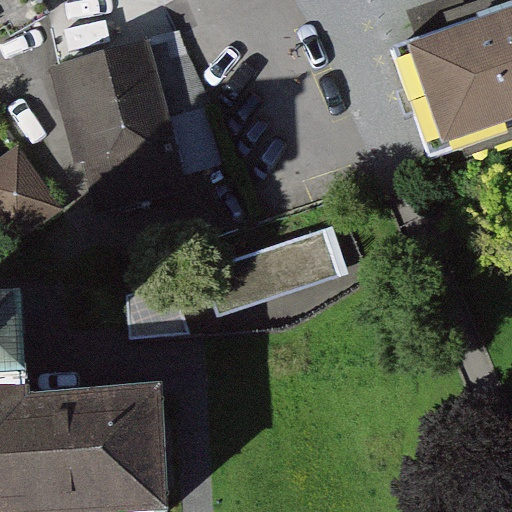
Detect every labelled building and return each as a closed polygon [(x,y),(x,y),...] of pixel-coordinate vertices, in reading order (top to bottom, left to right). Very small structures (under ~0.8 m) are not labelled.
[(511,6),(386,54),(427,166),(511,137),(511,6)] [(147,44),(57,71),(101,222),(192,195),(147,44)] [(0,232),(19,254),(67,212),(18,156),(0,171),(0,232)] [(220,309),(352,286),(343,235),(211,258),(220,309)] [(0,511),(89,511),(163,507),(155,391),(24,399),(18,308),(0,309),(0,511)]
